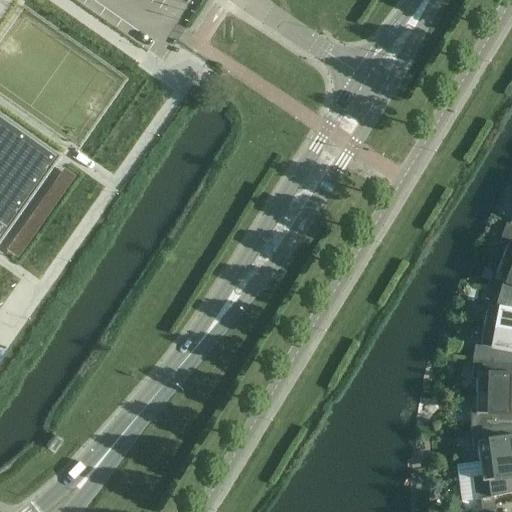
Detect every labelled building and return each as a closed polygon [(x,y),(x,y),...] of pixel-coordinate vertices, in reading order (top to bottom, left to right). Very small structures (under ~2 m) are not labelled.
[(0,244),(53,169),(61,158),(8,120),(0,114),(0,244)] [(511,227),(506,224),(499,243),(507,246),(502,260),(511,263),(511,227)] [(511,263),(502,260),(497,274),(492,272),(485,291),(511,298),(511,263)] [(511,298),(485,291),(481,311),(486,312),(483,326),(511,331),(511,298)] [(472,359),(511,363),(511,331),(483,326),(481,341),(476,340),(472,359)] [(511,363),(472,359),(472,379),(476,379),(476,394),(511,395),(511,363)] [(470,428),(511,426),(511,395),(476,394),(475,409),(471,409),(470,428)] [(511,426),(470,428),(473,448),(477,447),(479,462),(511,457),(511,426)] [(511,457),(479,462),(481,477),(472,478),(475,501),(511,493),(511,457)]
